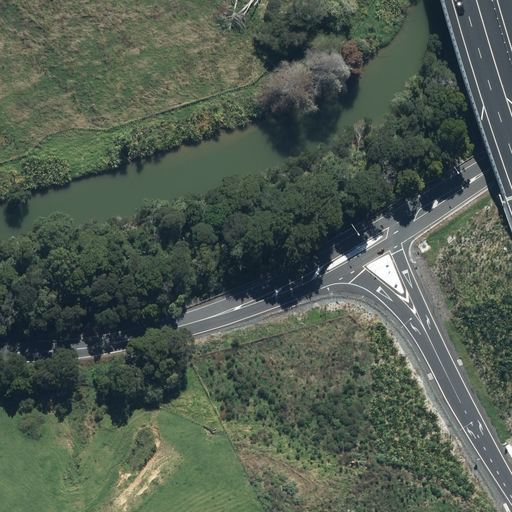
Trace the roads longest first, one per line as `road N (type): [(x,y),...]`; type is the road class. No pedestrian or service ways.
road 1 (secondary): [(0,353),(131,339),(260,299),(334,263)]
road 2 (motorway): [(511,150),(466,0)]
road 3 (motorway): [(511,490),(438,353)]
road 4 (motorway): [(438,353),(397,305),(334,263)]
road 5 (secondary): [(395,227),(511,155)]
road 6 (motorway): [(438,353),(396,251),(395,227)]
